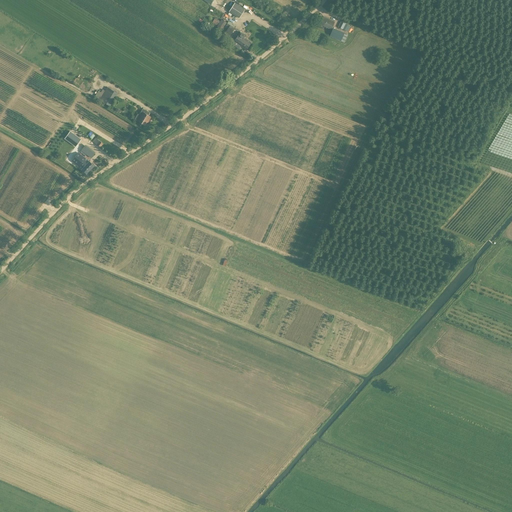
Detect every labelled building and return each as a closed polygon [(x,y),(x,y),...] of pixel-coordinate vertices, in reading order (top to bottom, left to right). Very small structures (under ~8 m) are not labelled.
[(245,9),(235,3),(229,12),(239,18),(245,9)] [(323,17),(320,25),(331,29),(334,22),(323,17)] [(223,29),(224,29),(227,24),(226,23),(227,23),(222,19),(220,21),(215,18),(212,23),(217,26),(216,28),(216,29),(215,31),(214,31),(219,34),(221,31),(221,32),(223,29)] [(346,24),(341,21),(338,27),(343,29),(348,32),(351,26),(346,24)] [(224,29),(220,34),(228,39),(235,28),(230,25),(227,23),(227,24),(224,29)] [(333,28),(329,36),(341,41),(344,43),(348,36),(344,34),(345,33),(333,28)] [(240,32),(236,37),(249,46),(251,43),(246,39),(247,36),(240,32)] [(234,41),(231,39),(229,43),(239,49),(240,46),(247,50),(249,46),(236,37),(234,41)] [(105,91),(103,89),(100,94),(97,93),(95,97),(100,100),(100,101),(110,107),(118,94),(107,88),(105,91)] [(139,115),(138,114),(135,119),(145,126),(148,120),(149,121),(151,117),(148,116),(150,113),(143,108),(139,115)] [(71,131),(65,138),(76,146),(81,139),(71,131)] [(96,138),(95,138),(93,141),(93,142),(97,145),(100,147),(103,144),(100,141),(96,138)] [(80,151),(86,155),(87,154),(92,158),(96,153),(86,145),(80,151)] [(89,161),(78,152),(71,161),(82,169),(87,174),(94,166),(89,161)]
